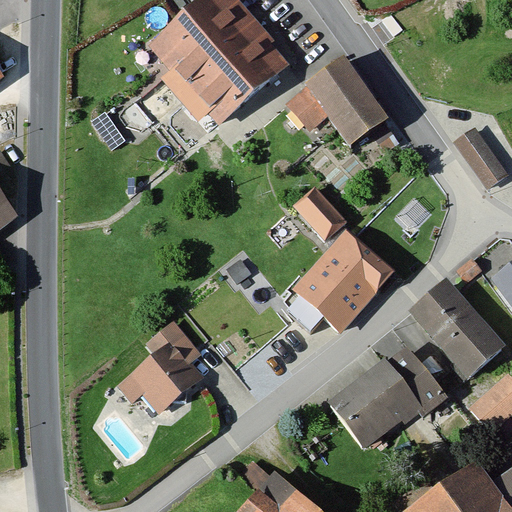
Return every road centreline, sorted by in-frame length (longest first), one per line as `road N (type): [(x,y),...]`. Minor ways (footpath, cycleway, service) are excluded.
road 1 (secondary): [(53,511),(40,248),(44,0)]
road 2 (residential): [(492,222),(257,429),(140,511)]
road 3 (residential): [(331,0),(492,222)]
